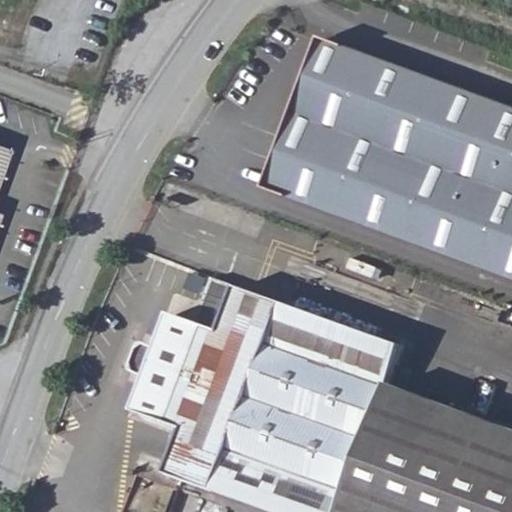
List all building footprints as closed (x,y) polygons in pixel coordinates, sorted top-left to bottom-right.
[(511,109),(325,39),(270,187),(511,277),(511,109)] [(257,239),(304,257),(313,232),(266,215),(257,239)] [(215,278),(198,322),(224,332),(241,287),(215,278)] [(172,473),(280,511),(345,511),(391,383),(405,345),(241,287),(224,332),(198,322),(175,315),(161,349),(151,346),(140,349),(136,363),(139,372),(150,376),(138,411),(188,429),(172,473)] [(511,511),(511,426),(391,383),(345,511),(511,511)]
